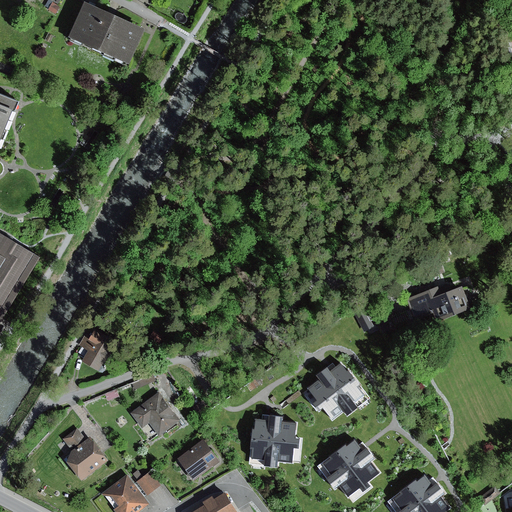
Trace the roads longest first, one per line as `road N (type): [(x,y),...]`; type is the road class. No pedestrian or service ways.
road 1 (residential): [(0,470),(34,410),(230,348),(286,312),(340,256)]
road 2 (track): [(340,256),(428,151),(447,140),(485,144),(511,173)]
